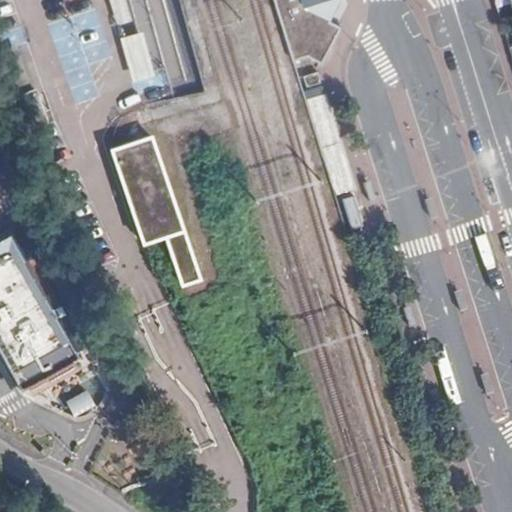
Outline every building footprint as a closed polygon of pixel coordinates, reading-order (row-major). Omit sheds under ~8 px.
[(126,0),(110,0),(119,24),(133,20),(126,0)] [(330,20),(338,7),(341,0),(276,0),(278,4),(294,59),(309,55),(323,63),(337,38),(342,28),(330,20)] [(133,34),(122,37),(128,59),(134,81),(145,78),(155,75),(143,32),(139,33),(133,34)] [(31,84),(18,47),(2,52),(16,90),(31,84)] [(318,72),(304,76),(308,88),(321,84),(320,78),(318,72)] [(323,145),(339,140),(324,92),(308,97),(323,145)] [(354,188),(339,140),(323,145),(337,193),(354,188)] [(209,290),(157,144),(115,158),(146,246),(168,240),(187,297),(209,290)] [(355,192),(338,197),(347,223),(363,218),(359,205),(355,192)] [(16,256),(0,264),(0,354),(20,389),(28,384),(77,356),(28,268),(24,271),(16,256)] [(68,402),(76,419),(98,408),(89,391),(68,402)]
